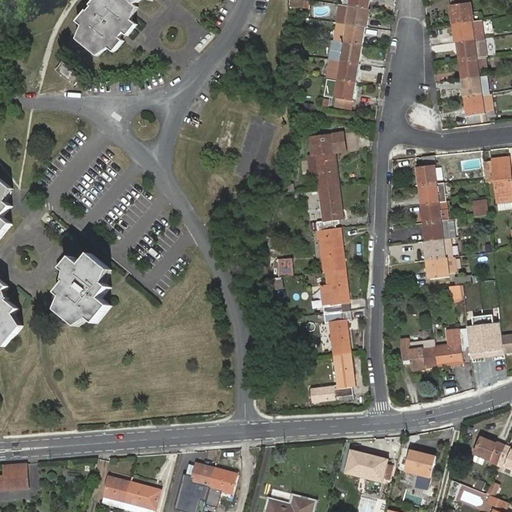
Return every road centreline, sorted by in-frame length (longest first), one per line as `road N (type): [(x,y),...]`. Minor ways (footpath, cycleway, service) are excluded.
road 1 (residential): [(246,428),(241,322),(158,151)]
road 2 (residential): [(390,130),(375,338),(384,423)]
road 3 (residential): [(246,428),(0,451)]
road 4 (residential): [(384,423),(246,428)]
road 5 (residential): [(168,105),(216,57),(250,0)]
road 6 (residential): [(511,394),(477,410),(384,423)]
road 7 (residential): [(0,100),(125,110)]
road 8 (residential): [(511,134),(451,140),(390,130)]
